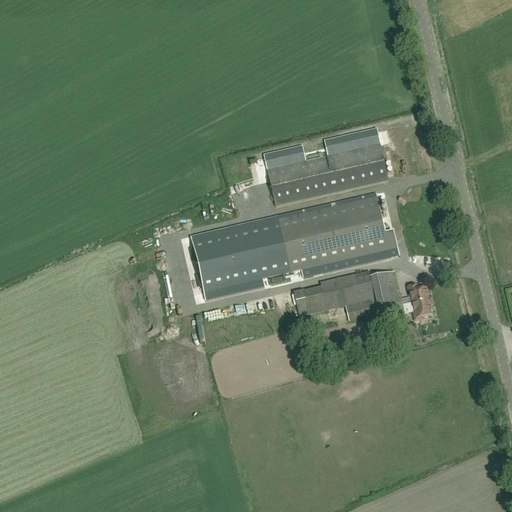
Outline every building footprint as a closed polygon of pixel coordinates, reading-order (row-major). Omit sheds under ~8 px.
[(380,146),(268,173),(276,209),(388,183),(380,146)] [(378,197),(191,240),(204,294),(397,249),(393,230),(386,232),(378,197)] [(322,291),(305,295),(294,297),(299,319),(347,308),(350,322),(379,315),(380,321),(413,313),(415,323),(423,321),(423,319),(432,317),(426,291),(418,292),(417,287),(408,290),(410,298),(411,298),(413,305),(402,307),(395,274),(371,279),(370,274),(321,285),(322,291)] [(282,316),(280,310),(270,312),(271,318),(282,316)] [(274,319),(276,324),(283,321),(281,316),(274,319)] [(372,349),(381,347),(378,335),(369,337),(372,349)]
